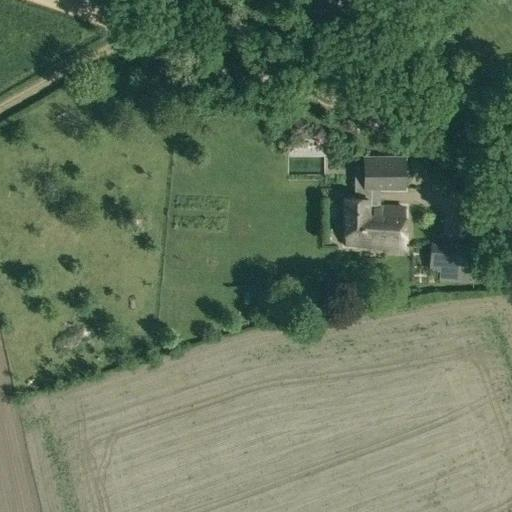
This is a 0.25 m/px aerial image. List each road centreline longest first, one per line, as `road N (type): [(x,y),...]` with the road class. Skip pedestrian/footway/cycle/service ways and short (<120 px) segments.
road 1 (track): [(0,110),(133,33),(373,114),(481,179)]
road 2 (track): [(43,0),(133,33),(338,0)]
road 3 (track): [(472,157),(411,0)]
